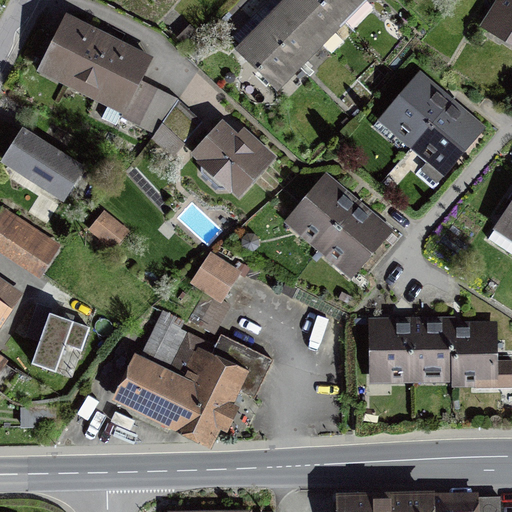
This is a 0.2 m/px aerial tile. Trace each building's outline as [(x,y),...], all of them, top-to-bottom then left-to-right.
[(320,43),(343,21),(321,0),(284,0),(281,4),(320,43)] [(362,0),(321,0),(343,21),(363,1),(362,0)] [(511,0),(497,0),(478,31),(511,52),(511,0)] [(298,68),(320,43),(281,4),(257,28),(298,68)] [(43,62),(71,76),(91,33),(64,19),(43,62)] [(276,91),(298,68),(257,28),(234,51),(276,91)] [(71,76),(100,89),(120,47),(91,33),(71,76)] [(151,62),(120,47),(100,89),(113,95),(104,114),(122,122),(140,86),(151,62)] [(383,120),(413,146),(451,103),(421,77),(383,120)] [(153,138),(178,101),(140,86),(122,122),(153,138)] [(200,121),(178,101),(153,138),(175,153),(200,121)] [(483,131),(451,103),(413,146),(445,174),(483,131)] [(217,126),(188,158),(237,202),(273,162),(240,133),(233,140),(217,126)] [(20,134),(0,167),(0,169),(61,208),(83,174),(20,134)] [(291,220),(320,245),(356,203),(326,178),(291,220)] [(511,253),(511,201),(488,238),(511,253)] [(387,230),(356,203),(320,245),(352,272),(387,230)] [(4,209),(0,215),(0,255),(38,281),(61,246),(4,209)] [(105,215),(89,234),(113,254),(129,235),(105,215)] [(209,256),(193,282),(207,290),(221,298),(236,272),(209,256)] [(0,374),(8,363),(0,357),(0,328),(23,295),(0,279),(0,374)] [(221,298),(207,290),(191,315),(212,327),(227,302),(221,298)] [(92,326),(48,311),(30,364),(54,372),(62,347),(82,354),(92,326)] [(213,447),(239,395),(255,402),(274,363),(218,336),(212,348),(180,333),(183,325),(163,316),(141,361),(135,358),(115,397),(213,447)] [(457,322),(413,323),(414,386),(457,386),(457,327),(457,322)] [(369,387),(414,386),(413,323),(369,323),(369,387)] [(511,363),(496,364),(496,327),(457,327),(457,386),(457,393),(511,392),(511,363)] [(55,407),(24,408),(24,426),(55,426),(55,407)] [(427,500),(334,503),(334,511),(477,511),(478,505),(477,499),(427,500)]
